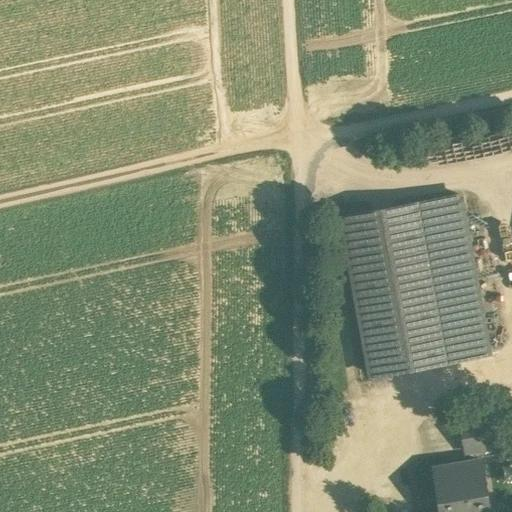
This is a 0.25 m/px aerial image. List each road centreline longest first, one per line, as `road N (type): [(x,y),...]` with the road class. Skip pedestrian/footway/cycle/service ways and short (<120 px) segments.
road 1 (track): [(298,136),(304,511)]
road 2 (track): [(0,201),(298,136)]
road 3 (track): [(511,216),(500,158),(366,186),(298,136)]
road 4 (track): [(304,495),(410,436),(428,395),(511,373)]
road 5 (track): [(511,92),(298,136)]
road 6 (track): [(298,136),(290,0)]
